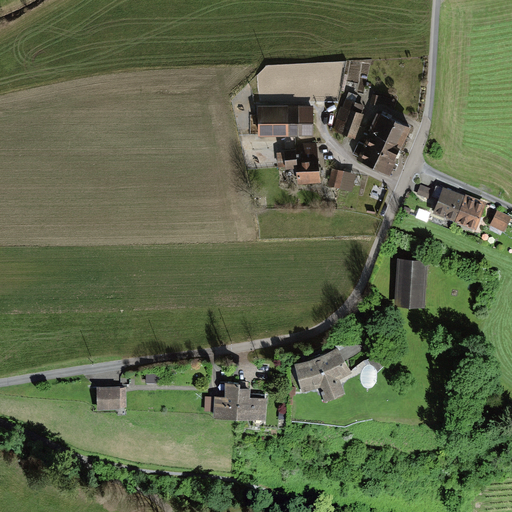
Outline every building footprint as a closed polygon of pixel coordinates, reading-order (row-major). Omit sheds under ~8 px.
[(391,97),(370,93),(368,103),(376,104),(377,101),(389,104),(391,97)] [(365,103),(346,97),(335,129),(355,136),(364,111),(362,111),(365,103)] [(312,105),(259,104),(258,136),(311,135),(312,105)] [(381,114),(373,132),(386,138),(401,145),(409,128),(381,114)] [(360,160),(374,166),(386,138),(373,132),(367,145),(359,141),(353,153),(361,157),(360,160)] [(401,145),(386,138),(374,166),(387,172),(401,145)] [(317,150),(286,152),(287,166),(297,166),(298,182),(319,181),(317,150)] [(354,173),(332,168),(328,185),(350,190),(354,173)] [(432,190),(421,185),(418,193),(429,197),(432,190)] [(464,197),(436,186),(432,196),(439,198),(434,210),(455,218),(464,197)] [(485,205),(464,197),(455,218),(476,227),(485,205)] [(417,218),(428,220),(430,212),(419,209),(417,218)] [(511,216),(497,209),(490,223),(504,230),(511,216)] [(425,257),(395,255),(393,303),(422,305),(425,257)] [(314,355),(293,362),(300,393),(315,386),(321,401),(343,391),(337,377),(349,371),(336,345),(314,355)] [(156,372),(144,371),(144,382),(156,382),(156,372)] [(238,414),(240,380),(224,379),(223,394),(204,393),(203,408),(211,409),(211,412),(238,414)] [(240,380),(238,414),(263,416),(264,395),(248,394),(249,380),(240,380)] [(124,387),(97,388),(97,408),(125,407),(124,387)]
